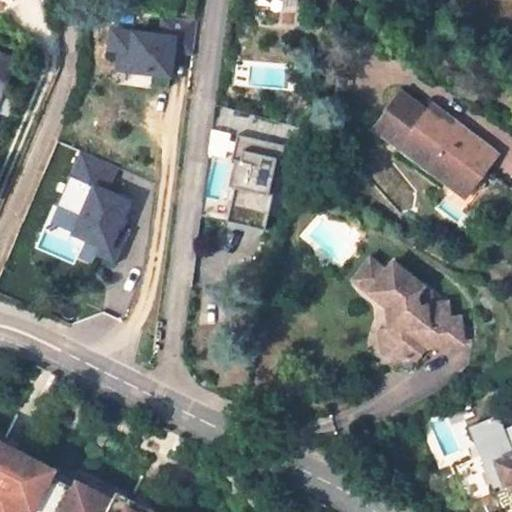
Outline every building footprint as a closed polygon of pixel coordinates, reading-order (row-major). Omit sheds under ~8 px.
[(151,85),(172,86),(174,31),(111,29),(110,73),(152,74),(151,85)] [(229,47),(237,49),(241,32),(233,30),(229,47)] [(0,100),(16,64),(0,56),(0,100)] [(497,155),(432,105),(427,112),(403,94),(375,131),(400,149),(403,145),(452,183),(458,175),(473,186),(497,155)] [(212,130),(207,152),(224,156),(229,134),(212,130)] [(400,149),(464,199),(473,186),(458,175),(452,183),(403,145),(400,149)] [(233,189),(223,223),(263,233),(274,189),(270,188),(277,158),(242,150),(239,161),(234,159),(226,187),(233,189)] [(112,194),(119,163),(74,153),(62,207),(75,210),(67,244),(119,256),(125,231),(121,230),(129,198),(112,194)] [(385,271),(369,258),(352,281),(368,294),(385,271)] [(385,271),(368,294),(387,309),(390,332),(395,331),(399,363),(417,361),(425,351),(425,349),(463,344),(460,318),(449,319),(447,303),(419,307),(417,296),(423,288),(392,263),(385,271)] [(390,332),(379,334),(382,355),(393,364),(399,363),(395,331),(390,332)] [(505,421),(491,388),(473,397),(487,429),(505,421)] [(0,511),(153,511),(111,489),(107,498),(74,482),(71,488),(46,475),(26,465),(30,457),(0,441),(0,511)] [(50,468),(30,457),(26,465),(46,475),(50,468)] [(511,457),(497,464),(506,485),(511,484),(511,487),(511,457)]
